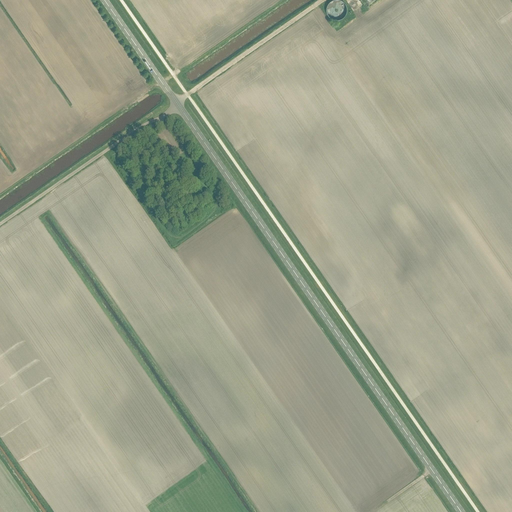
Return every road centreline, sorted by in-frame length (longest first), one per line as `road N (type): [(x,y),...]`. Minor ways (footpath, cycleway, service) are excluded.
road 1 (primary): [(460,511),(104,0)]
road 2 (track): [(0,225),(187,94)]
road 3 (track): [(187,94),(322,0)]
